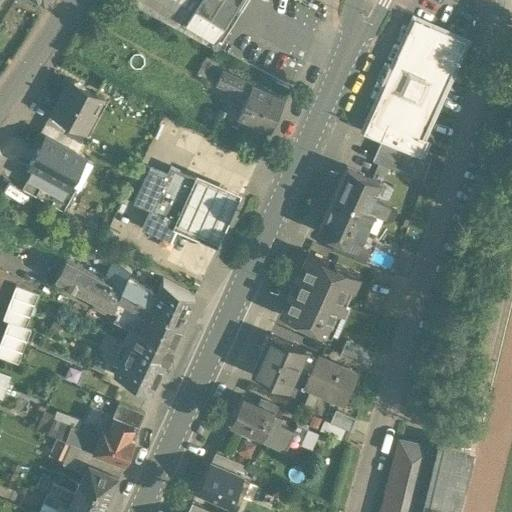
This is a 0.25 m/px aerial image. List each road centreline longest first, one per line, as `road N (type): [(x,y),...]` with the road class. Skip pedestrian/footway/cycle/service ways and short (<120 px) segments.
road 1 (secondary): [(138,511),(370,0)]
road 2 (residential): [(358,511),(507,0)]
